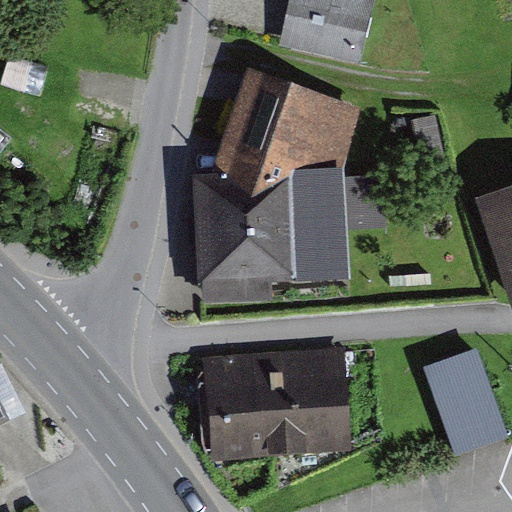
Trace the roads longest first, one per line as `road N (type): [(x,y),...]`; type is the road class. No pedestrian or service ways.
road 1 (residential): [(75,362),(127,283),(159,177),(191,0)]
road 2 (track): [(452,88),(396,86),(185,44)]
road 3 (secondary): [(75,362),(189,511)]
